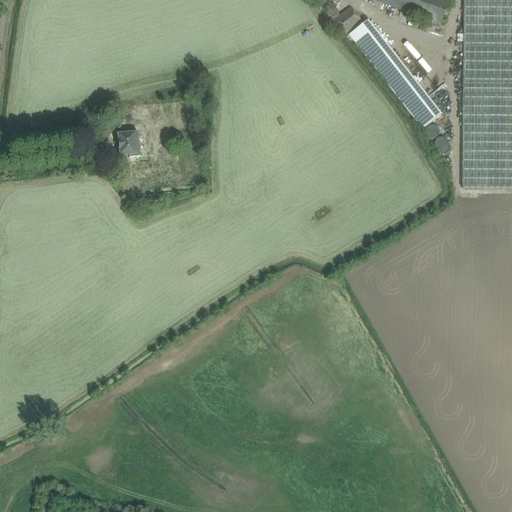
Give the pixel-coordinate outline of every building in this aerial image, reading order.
[(371,0),(377,2),(380,3),(442,24),(450,0),(449,0),(371,0)] [(511,0),(464,0),(462,188),(511,188),(511,0)] [(339,14),(333,3),(324,8),(329,19),(339,14)] [(346,33),(362,21),(351,6),(334,19),(346,33)] [(349,34),(422,128),(441,113),(368,20),(349,34)] [(120,109),(121,127),(190,122),(189,105),(120,109)] [(118,136),(117,137),(117,140),(119,141),(119,148),(118,149),(119,153),(120,154),(120,156),(129,155),(140,154),(140,149),(138,132),(118,134),(118,136)] [(166,155),(125,158),(126,176),(159,174),(161,189),(202,186),(201,170),(168,173),(166,155)]
